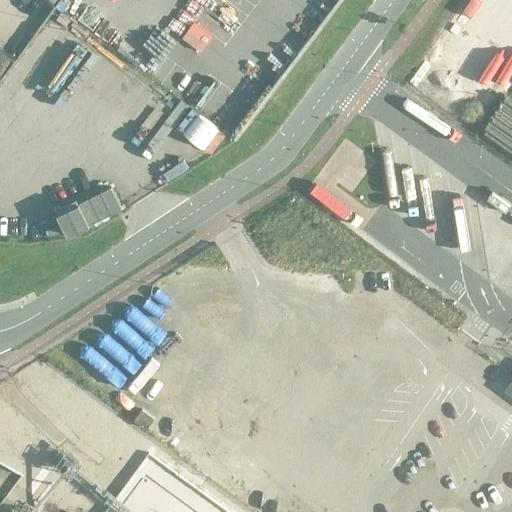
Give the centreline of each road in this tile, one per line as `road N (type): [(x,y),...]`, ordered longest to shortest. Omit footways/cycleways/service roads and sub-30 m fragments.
road 1 (unclassified): [(340,69),(273,159),(0,337)]
road 2 (unclassified): [(511,195),(340,69)]
road 3 (unknown): [(408,118),(498,0)]
